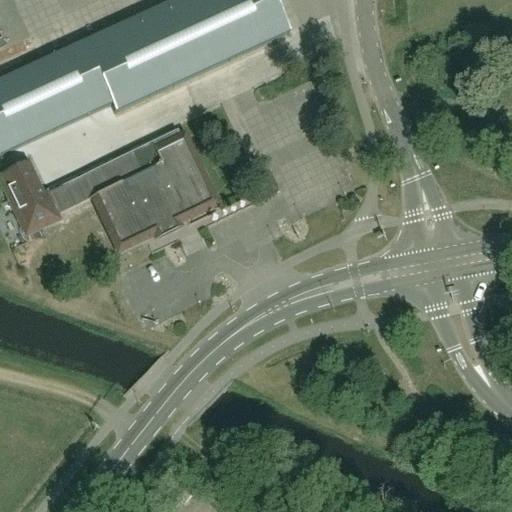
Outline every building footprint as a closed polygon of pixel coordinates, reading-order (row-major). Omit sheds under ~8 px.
[(115,115),(288,36),(271,0),(202,0),(87,53),(115,115)] [(0,24),(8,21),(2,8),(0,8),(0,24)] [(47,61),(0,80),(28,148),(75,128),(47,61)] [(111,192),(96,199),(120,249),(212,205),(177,132),(100,170),(111,192)] [(55,219),(96,199),(111,192),(100,170),(88,145),(38,169),(51,197),(45,200),(55,219)] [(13,201),(40,188),(28,163),(0,176),(0,188),(7,204),(13,201)] [(55,219),(45,200),(40,188),(13,201),(28,232),(55,219)] [(386,402),(388,406),(392,406),(402,401),(397,393),(388,399),(386,402)]
